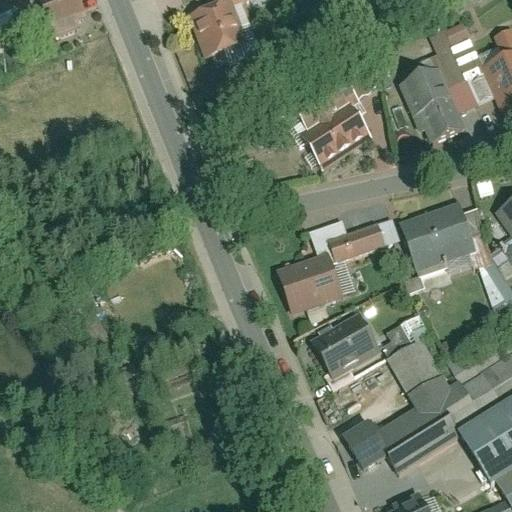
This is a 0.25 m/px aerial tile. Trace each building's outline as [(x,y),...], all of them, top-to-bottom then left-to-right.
[(88,18),(80,0),(54,0),(41,5),(51,33),(88,18)] [(191,20),(207,65),(247,50),(230,5),(191,20)] [(511,30),(472,48),(505,121),(511,118),(511,30)] [(409,101),(430,149),(466,133),(445,85),(409,101)] [(301,140),(324,177),(376,145),(353,108),(301,140)] [(461,207),(400,228),(418,279),(479,257),(461,207)] [(511,208),(497,219),(511,241),(511,208)] [(381,230),(330,248),(338,269),(389,251),(381,230)] [(332,256),(275,276),(291,321),(348,301),(332,256)] [(380,355),(358,320),(309,351),(331,386),(380,355)] [(384,463),(397,485),(458,445),(511,412),(511,362),(454,399),(423,350),(391,370),(422,419),(374,449),(384,463)] [(511,478),(511,412),(458,445),(487,493),(496,488),(511,478)] [(362,477),(384,463),(374,449),(362,431),(340,446),(362,477)] [(511,511),(511,478),(496,488),(510,511),(511,511)]
